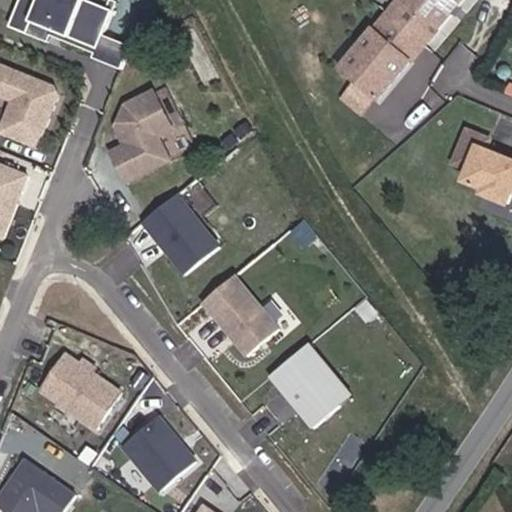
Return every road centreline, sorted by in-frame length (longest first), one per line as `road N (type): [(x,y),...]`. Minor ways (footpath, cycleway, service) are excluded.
road 1 (residential): [(290,511),(95,278),(70,265),(46,267)]
road 2 (unclassified): [(428,511),(511,391)]
road 3 (residential): [(46,267),(82,144)]
